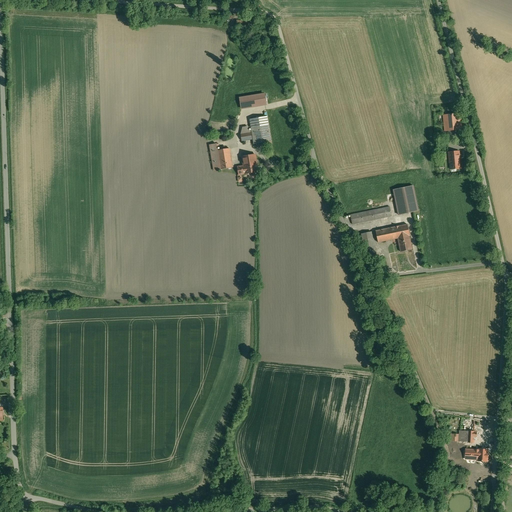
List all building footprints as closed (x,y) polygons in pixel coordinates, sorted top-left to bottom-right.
[(236,26),(250,28),(251,22),(237,20),(236,26)] [(241,96),(243,109),(269,106),(267,93),(241,96)] [(460,113),(443,115),(445,131),(462,129),(460,113)] [(267,116),(250,119),(254,144),(271,141),(267,116)] [(229,148),(217,150),(220,163),(213,164),(214,171),(233,168),(229,148)] [(459,151),(449,152),(450,169),(461,168),(459,151)] [(255,154),(242,157),(243,163),(254,161),(254,164),(257,164),(255,154)] [(254,161),(243,163),(244,166),(238,167),(239,175),(258,172),(257,164),(254,164),(254,161)] [(413,186),(393,190),(398,215),(418,211),(413,186)] [(390,207),(350,215),(352,224),(392,216),(390,207)] [(407,224),(376,231),(378,243),(398,238),(409,236),(410,236),(407,224)] [(371,232),(361,234),(365,253),(368,252),(375,251),(371,232)] [(409,236),(398,238),(400,252),(412,249),(409,236)] [(489,426),(480,426),(480,432),(472,431),(472,436),(474,436),(474,440),(479,440),(479,442),(488,443),(489,426)] [(472,431),(460,431),(460,434),(451,434),(450,441),(459,441),(460,435),(472,436),(472,431)] [(467,459),(488,460),(489,450),(467,449),(467,459)]
